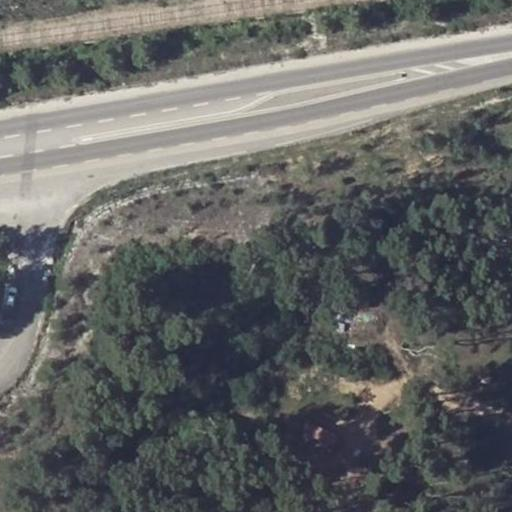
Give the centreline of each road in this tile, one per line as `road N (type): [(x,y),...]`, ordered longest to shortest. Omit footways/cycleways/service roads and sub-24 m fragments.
road 1 (secondary): [(0,166),(511,67)]
road 2 (secondary): [(511,43),(0,130)]
